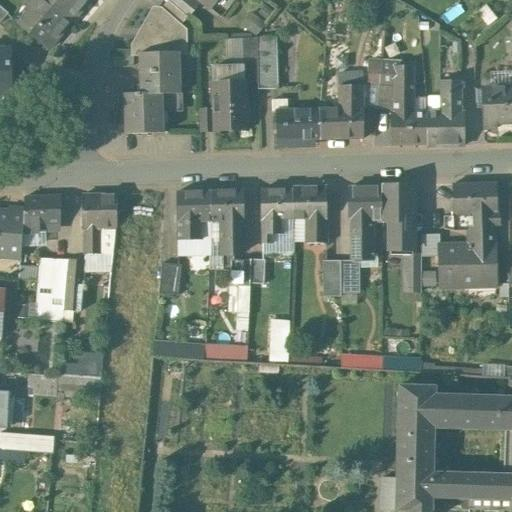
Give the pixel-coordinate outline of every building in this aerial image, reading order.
[(45,0),(26,0),(23,4),(33,13),(21,28),(47,50),(48,49),(48,48),(62,31),(63,32),(71,22),(45,0)] [(89,0),(45,0),(71,22),(89,0)] [(186,17),(166,0),(159,10),(178,26),(186,17)] [(196,5),(189,0),(169,0),(187,15),(196,5)] [(196,0),(208,10),(216,0),(196,0)] [(159,10),(151,10),(145,21),(146,35),(137,35),(132,45),(132,54),(138,54),(178,52),(178,53),(184,53),(184,31),(178,26),(159,10)] [(257,34),(265,24),(255,15),(247,24),(257,34)] [(275,38),(255,39),(257,91),(277,90),(275,38)] [(255,39),(240,39),(241,68),(244,68),(245,95),(257,95),(257,91),(255,39)] [(9,50),(0,50),(0,96),(10,96),(9,50)] [(178,52),(138,54),(139,94),(123,94),(125,133),(162,132),(161,95),(179,94),(178,53),(178,52)] [(380,63),(368,63),(368,86),(380,86),(380,63)] [(413,63),(380,63),(380,86),(394,86),(394,95),(413,95),(413,63)] [(241,68),(211,69),(212,96),(245,95),(244,68),(241,68)] [(362,85),(340,85),(340,108),(362,108),(362,85)] [(511,88),(480,90),(483,130),(496,129),(496,124),(511,123),(511,88)] [(245,95),(212,96),(213,110),(213,132),(246,131),(245,95)] [(413,95),(394,95),(394,113),(413,113),(413,95)] [(461,97),(440,97),(440,113),(461,113),(461,97)] [(319,108),(277,108),(277,146),(296,146),(296,140),(320,140),(319,108)] [(340,108),(319,108),(320,140),(362,139),(362,108),(340,108)] [(213,110),(198,110),(199,133),(213,132),(213,110)] [(394,113),(390,113),(390,146),(427,146),(427,113),(413,113),(394,113)] [(440,113),(427,113),(427,146),(464,146),(464,113),(461,113),(440,113)] [(496,184),(453,185),(453,216),(468,216),(494,215),(497,215),(496,184)] [(382,187),(349,187),(349,221),(382,221),(382,187)] [(413,187),(382,187),(382,221),(390,221),(390,251),(413,251),(413,187)] [(293,190),(262,190),(262,245),(272,245),(272,236),(283,236),(283,220),(293,220),(293,190)] [(326,190),(293,190),(293,220),(306,220),(306,243),(326,243),(326,190)] [(244,192),(212,193),(210,222),(220,221),(220,246),(240,246),(245,246),(244,192)] [(212,193),(177,194),(176,231),(178,231),(178,241),(201,241),(201,222),(210,222),(212,193)] [(154,195),(115,196),(115,233),(129,232),(149,232),(154,232),(154,195)] [(59,196),(25,197),(23,212),(22,232),(37,233),(38,227),(59,227),(59,196)] [(115,233),(115,196),(81,196),(81,234),(98,233),(115,233)] [(8,215),(0,214),(0,257),(19,259),(22,232),(23,212),(9,210),(8,215)] [(494,215),(468,216),(469,232),(494,231),(494,215)] [(494,231),(469,232),(469,245),(440,245),(439,235),(421,235),(421,256),(421,258),(439,257),(440,289),(496,287),(494,231)] [(149,260),(149,232),(129,232),(130,260),(149,260)] [(98,233),(82,234),(82,257),(98,256),(98,233)] [(240,246),(220,246),(221,257),(240,257),(240,246)] [(421,256),(405,256),(405,292),(421,292),(421,258),(421,256)] [(149,260),(130,260),(129,283),(146,285),(143,303),(157,305),(158,294),(161,264),(161,259),(149,260)] [(65,262),(40,260),(34,314),(61,316),(63,286),(65,262)] [(250,262),(232,261),(231,285),(251,286),(251,284),(252,260),(251,260),(250,262)] [(265,261),(252,260),(251,284),(265,285),(265,261)] [(341,261),(323,262),(323,297),(341,297),(341,294),(341,261)] [(353,262),(341,261),(341,294),(357,294),(357,265),(353,262)] [(82,263),(65,262),(63,286),(83,287),(82,263)] [(181,266),(161,264),(158,294),(178,296),(181,266)] [(251,286),(231,285),(231,306),(239,307),(239,313),(250,313),(251,286)] [(288,322),(272,322),(271,364),(287,365),(287,356),(288,322)] [(248,350),(216,348),(215,361),(248,363),(248,350)] [(321,358),(287,356),(287,365),(320,367),(321,358)] [(368,361),(344,359),(342,369),(382,371),(382,359),(382,358),(368,357),(368,361)] [(422,361),(382,359),(382,371),(421,373),(422,361)] [(100,381),(57,378),(56,396),(99,399),(100,381)] [(511,511),(511,378),(508,379),(507,399),(506,432),(505,476),(433,473),(434,430),(435,397),(435,389),(398,387),(397,420),(393,420),(393,426),(397,426),(395,480),(381,479),(380,511),(391,511),(431,511),(432,499),(462,500),(468,500),(511,502),(511,511),(510,511),(511,511)] [(507,399),(435,397),(434,430),(506,432),(507,399)] [(30,443),(0,440),(0,452),(3,453),(26,454),(27,450),(30,451),(30,443)] [(511,502),(468,500),(468,509),(475,509),(480,509),(499,510),(511,511),(511,502)]
